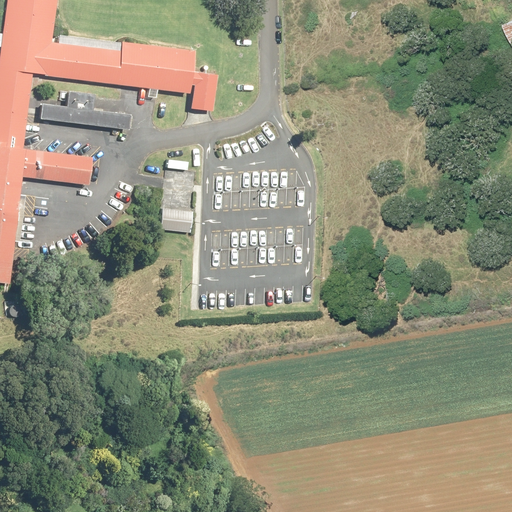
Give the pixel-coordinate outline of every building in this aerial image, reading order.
[(0,283),(3,284),(14,176),(84,185),(87,158),(19,149),(22,123),(28,74),(31,74),(44,76),(121,86),(144,89),(154,90),(185,94),(185,85),(189,86),(187,109),(196,110),(208,111),(212,75),(189,72),(192,51),(149,47),(117,43),(116,51),(54,43),(47,43),(52,0),(2,0),(0,17),(0,283)] [(116,51),(117,43),(114,43),(67,37),(55,36),(54,43),(116,51)] [(154,90),(144,89),(144,98),(153,98),(154,90)] [(36,112),(35,119),(123,130),(125,116),(88,111),(89,103),(90,97),(90,94),(63,91),(61,107),(37,104),(36,112)] [(190,213),(158,210),(156,231),(187,234),(190,213)]
